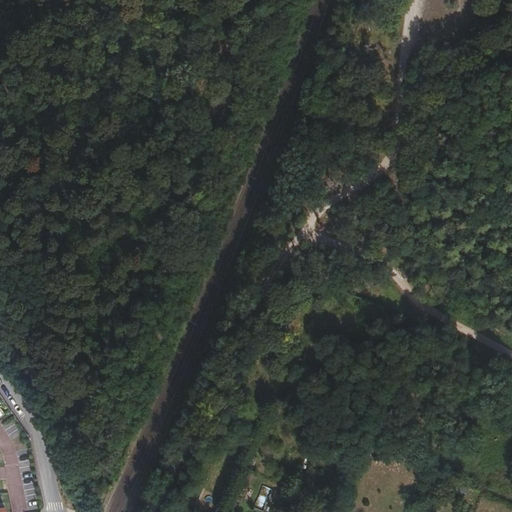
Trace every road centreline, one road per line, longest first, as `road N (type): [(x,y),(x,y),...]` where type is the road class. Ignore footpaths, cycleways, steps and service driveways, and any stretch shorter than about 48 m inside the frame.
road 1 (track): [(409,0),(399,116),(384,152),(355,200),(319,222),(274,273),(223,358),(150,511)]
road 2 (track): [(307,236),(370,255),(434,315),(511,358)]
road 3 (residential): [(57,511),(36,429),(0,369)]
